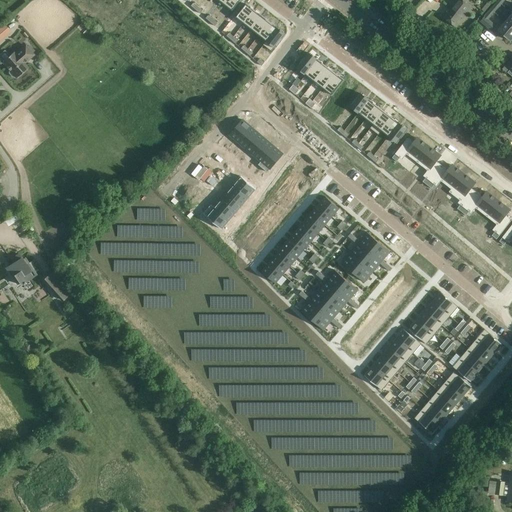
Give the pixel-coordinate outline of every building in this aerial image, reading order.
[(227,0),(224,4),(232,11),(240,0),(227,0)] [(464,0),(455,0),(443,16),(457,27),(473,7),(464,0)] [(494,12),(501,4),(497,0),(490,8),(494,12)] [(246,4),(236,17),(244,23),(254,10),(246,4)] [(488,19),(494,12),(490,8),(480,21),(492,30),(496,25),(488,19)] [(254,10),(244,23),(251,29),(262,16),(254,10)] [(262,16),(251,29),(259,35),(269,22),(262,16)] [(269,22),(259,35),(266,41),(267,41),(277,28),(269,22)] [(511,39),(511,27),(505,22),(498,30),(511,41),(511,39)] [(0,37),(9,30),(4,25),(0,28),(0,37)] [(266,41),(263,45),(272,51),(274,47),(275,47),(285,34),(277,28),(267,41),(266,41)] [(28,68),(23,63),(25,61),(26,62),(34,55),(25,45),(15,54),(14,52),(2,62),(10,70),(9,71),(9,73),(12,77),(13,77),(15,76),(16,78),(28,68)] [(309,53),(297,68),(306,75),(318,60),(309,53)] [(507,73),(511,68),(511,58),(511,59),(502,69),(507,73)] [(318,60),(306,75),(314,81),(326,66),(318,60)] [(326,66),(314,81),(323,88),(335,73),(326,66)] [(335,73),(323,88),(332,95),(344,80),(335,73)] [(361,93),(351,107),(358,113),(369,99),(361,93)] [(369,99),(358,113),(366,119),(376,105),(369,99)] [(376,105),(366,119),(373,124),(374,125),(384,111),(376,105)] [(373,124),(370,128),(379,135),(382,131),(381,130),(392,117),(384,111),(374,125),(373,124)] [(392,117),(381,130),(382,131),(389,136),(399,123),(392,117)] [(243,120),(230,135),(239,142),(252,127),(243,120)] [(399,123),(389,136),(397,143),(407,129),(399,123)] [(252,127),(239,142),(246,149),(259,133),(252,127)] [(259,133),(246,149),(254,156),(267,140),(259,133)] [(395,154),(392,158),(397,161),(400,157),(402,159),(406,154),(417,162),(429,147),(418,138),(414,143),(407,138),(395,154)] [(267,140),(254,156),(261,162),(274,147),(267,140)] [(261,162),(259,165),(268,172),(283,154),(274,147),(261,162)] [(429,147),(417,162),(427,170),(423,176),(426,178),(423,181),(427,185),(442,165),(436,161),(441,155),(429,147)] [(442,165),(427,185),(432,188),(435,185),(437,186),(441,181),(451,189),(452,189),(464,174),(452,165),(448,170),(442,165)] [(451,189),(449,192),(460,200),(458,203),(460,205),(457,209),(462,212),(477,192),(471,188),(475,182),(464,174),(452,189),(451,189)] [(241,176),(233,185),(249,198),(256,189),(241,176)] [(233,185),(227,192),(242,205),(249,198),(233,185)] [(227,192),(220,200),(236,213),(242,205),(227,192)] [(477,192),(462,212),(466,215),(469,212),(471,213),(476,208),(486,216),(498,201),(487,192),(483,197),(477,192)] [(325,196),(318,205),(332,217),(339,208),(325,196)] [(214,207),(229,220),(236,213),(220,200),(214,207)] [(498,201),(486,216),(497,224),(492,230),(495,232),(492,236),(497,239),(499,235),(500,235),(511,220),(506,215),(510,210),(498,201)] [(211,205),(204,213),(222,229),(229,220),(214,207),(211,205)] [(318,205),(311,213),(325,225),(332,217),(318,205)] [(311,213),(304,222),(318,233),(325,225),(311,213)] [(304,222),(297,230),(311,242),(318,233),(304,222)] [(502,237),(499,241),(504,245),(507,241),(509,243),(511,240),(511,224),(502,237)] [(35,265),(44,261),(27,226),(19,230),(35,265)] [(297,230),(290,238),(304,250),(311,242),(297,230)] [(367,232),(358,242),(370,252),(379,242),(367,232)] [(290,238),(283,246),(297,258),(304,250),(290,238)] [(358,242),(350,252),(362,262),(370,252),(358,242)] [(379,242),(370,252),(382,262),(390,251),(379,242)] [(283,246),(276,254),(290,266),(297,258),(283,246)] [(350,252),(341,262),(353,272),(362,262),(350,252)] [(370,252),(362,262),(373,272),(382,262),(370,252)] [(25,259),(23,260),(19,254),(12,259),(15,263),(7,268),(18,284),(20,283),(21,285),(23,283),(24,285),(26,283),(25,282),(36,275),(25,259)] [(276,254),(269,263),(283,274),(290,266),(276,254)] [(362,262),(353,272),(364,282),(373,272),(362,262)] [(269,263),(262,271),(276,283),(283,274),(269,263)] [(335,270),(326,280),(338,290),(347,280),(335,270)] [(62,301),(72,291),(54,271),(47,277),(55,287),(52,289),(62,301)] [(326,280),(318,290),(329,300),(338,290),(326,280)] [(347,280),(338,290),(349,300),(358,289),(347,280)] [(318,290),(309,300),(321,310),(329,300),(318,290)] [(338,290),(329,300),(341,310),(349,300),(338,290)] [(441,292),(433,301),(450,316),(458,307),(441,292)] [(309,300),(301,310),(312,320),(321,310),(309,300)] [(329,300),(321,310),(333,320),(341,310),(329,300)] [(433,301),(425,311),(442,325),(450,316),(433,301)] [(321,310),(312,320),(324,330),(333,320),(321,310)] [(425,311),(417,320),(435,334),(442,325),(425,311)] [(417,320),(409,329),(427,344),(435,334),(417,320)] [(404,329),(396,339),(413,353),(422,344),(404,329)] [(485,329),(477,339),(494,353),(502,344),(485,329)] [(396,339),(388,348),(406,363),(413,353),(396,339)] [(477,339),(469,348),(486,363),(494,353),(477,339)] [(388,348),(380,357),(398,372),(406,363),(388,348)] [(469,348),(461,357),(479,372),(486,363),(469,348)] [(380,357),(373,366),(390,381),(398,372),(380,357)] [(461,357),(453,367),(470,381),(479,372),(461,357)] [(373,366),(365,376),(382,390),(390,381),(373,366)] [(454,371),(446,381),(463,396),(472,386),(454,371)] [(446,381),(438,390),(456,405),(463,396),(446,381)] [(438,390),(431,399),(448,414),(456,405),(438,390)] [(431,399),(423,409),(440,423),(448,414),(431,399)] [(423,409),(415,418),(432,433),(440,423),(423,409)] [(507,502),(511,502),(511,474),(511,475),(509,487),(504,486),(505,483),(498,482),(496,494),(508,496),(507,502)]
